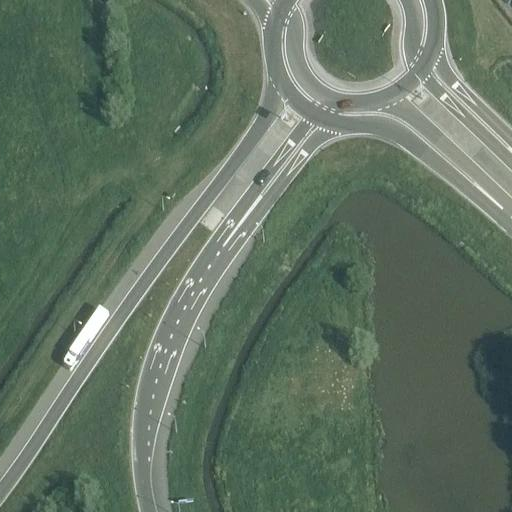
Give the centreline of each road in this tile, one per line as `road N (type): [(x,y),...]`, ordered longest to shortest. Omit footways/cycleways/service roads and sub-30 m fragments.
road 1 (motorway): [(283,87),(0,492)]
road 2 (motorway): [(147,511),(139,445),(148,376),(169,318),(215,243)]
road 3 (secondary): [(339,123),(385,126),(511,221)]
road 4 (secondary): [(373,101),(407,113),(511,212)]
road 5 (motorway): [(215,243),(339,123)]
road 6 (motorway): [(215,243),(313,115)]
road 7 (secondary): [(511,161),(419,70)]
road 8 (secondary): [(511,140),(453,83),(431,49)]
